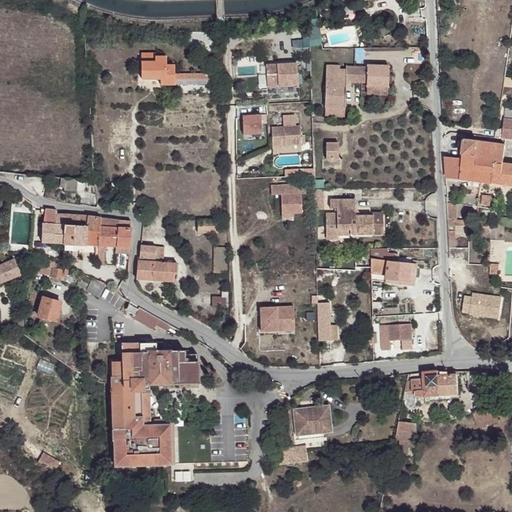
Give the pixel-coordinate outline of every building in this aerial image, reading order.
[(142,55),(142,64),(156,63),(156,58),(156,55),(142,55)] [(156,63),(142,64),(142,80),(162,80),(162,86),(177,85),(176,76),(176,67),(168,67),(168,58),(156,58),(156,63)] [(273,66),(273,87),(304,87),(304,66),(273,66)] [(391,67),(370,67),(370,69),(349,68),(349,72),(342,72),(342,66),(329,66),(327,109),(347,110),(348,82),(369,83),(369,87),(391,88),(391,67)] [(176,76),(177,85),(219,84),(219,75),(176,76)] [(391,88),(369,87),(369,95),(390,95),(391,88)] [(347,110),(327,109),(327,117),(347,117),(347,110)] [(243,114),(244,132),(261,131),(261,113),(243,114)] [(284,127),(273,127),(273,146),(302,144),(302,143),(301,136),(301,126),(295,126),(295,116),(284,116),(284,127)] [(511,124),(505,123),(504,133),(503,143),(511,143),(511,124)] [(461,161),(444,161),(444,181),(511,188),(511,167),(502,166),(503,149),(463,144),(461,161)] [(329,145),(329,160),(341,160),(341,145),(329,145)] [(293,170),(293,177),(317,175),(316,169),(293,170)] [(308,184),(272,186),(272,195),(282,195),(284,217),(293,216),(293,213),(302,213),(301,194),(309,194),(308,184)] [(452,192),(445,191),(446,214),(454,214),(454,205),(452,204),(452,192)] [(481,206),(490,206),(491,198),(482,197),(481,206)] [(355,211),(358,208),(358,200),(333,200),(333,209),(340,209),(339,215),(328,215),(328,236),(340,235),(339,229),(352,229),(352,235),(353,237),(355,238),(357,237),(358,235),(358,229),(362,229),(363,235),(385,234),(385,214),(374,215),(374,217),(365,218),(362,220),(355,211)] [(365,218),(358,208),(355,211),(362,220),(365,218)] [(42,243),(64,245),(73,245),(95,246),(95,252),(98,252),(99,246),(116,247),(128,248),(128,251),(130,251),(132,222),(57,216),(57,211),(46,210),(46,213),(42,213),(42,217),(46,218),(46,226),(43,226),(42,243)] [(454,214),(446,214),(447,227),(456,227),(454,214)] [(220,218),(201,218),(200,231),(219,230),(220,218)] [(456,227),(447,227),(448,266),(457,265),(456,227)] [(115,263),(116,247),(99,246),(98,252),(98,262),(115,263)] [(140,263),(139,280),(179,283),(179,265),(164,264),(156,264),(157,246),(144,246),(140,263)] [(164,246),(157,246),(156,264),(164,264),(164,246)] [(211,247),(211,274),(225,274),(225,247),(211,247)] [(373,249),(373,259),(373,268),(373,281),(415,285),(416,268),(411,268),(411,263),(398,262),(399,255),(390,254),(390,250),(373,249)] [(494,262),(495,262),(496,256),(485,256),(485,266),(493,266),(494,262)] [(373,268),(373,259),(357,258),(357,268),(373,268)] [(54,264),(51,260),(32,259),(30,273),(61,279),(63,270),(57,269),(55,267),(54,264)] [(63,261),(51,260),(54,264),(55,267),(57,269),(63,270),(63,261)] [(0,284),(21,276),(16,263),(0,269),(0,284)] [(81,276),(67,273),(65,280),(79,283),(81,276)] [(79,283),(77,289),(85,294),(91,279),(81,276),(79,283)] [(107,287),(91,279),(85,294),(101,302),(107,287)] [(219,292),(219,297),(210,297),(209,309),(225,308),(226,292),(219,292)] [(56,322),(61,302),(42,296),(41,304),(38,303),(37,307),(40,308),(37,317),(56,322)] [(320,299),(320,310),(328,310),(328,298),(320,299)] [(164,324),(183,334),(133,307),(130,311),(136,315),(133,320),(140,323),(141,320),(161,330),(162,328),(164,324)] [(296,307),(263,308),(264,332),(279,332),(279,328),(297,327),(296,307)] [(320,315),(321,340),(332,340),(332,315),(320,315)] [(180,338),(183,334),(164,324),(162,328),(180,338)] [(410,326),(389,327),(389,342),(411,341),(410,326)] [(380,334),(369,334),(370,343),(380,343),(380,334)] [(122,363),(112,363),(112,378),(111,378),(115,448),(116,448),(117,474),(249,468),(248,446),(193,449),(193,444),(170,445),(169,426),(151,427),(149,386),(200,383),(198,354),(189,355),(188,350),(178,350),(164,350),(164,343),(145,343),(145,340),(140,341),(140,344),(121,345),(122,363)] [(415,392),(416,398),(426,397),(426,400),(457,399),(457,389),(468,388),(469,389),(478,389),(478,386),(487,385),(486,378),(490,378),(490,371),(436,371),(422,373),(423,380),(410,382),(411,392),(415,392)] [(497,405),(472,412),(477,427),(502,420),(497,405)] [(330,406),(296,410),(298,435),(299,440),(324,438),(323,428),(332,427),(330,406)] [(400,449),(409,448),(409,440),(417,440),(417,424),(399,423),(396,439),(400,440),(400,449)] [(306,445),(295,447),(273,449),(275,465),(308,461),(306,445)] [(407,471),(393,471),(393,480),(407,481),(407,471)]
